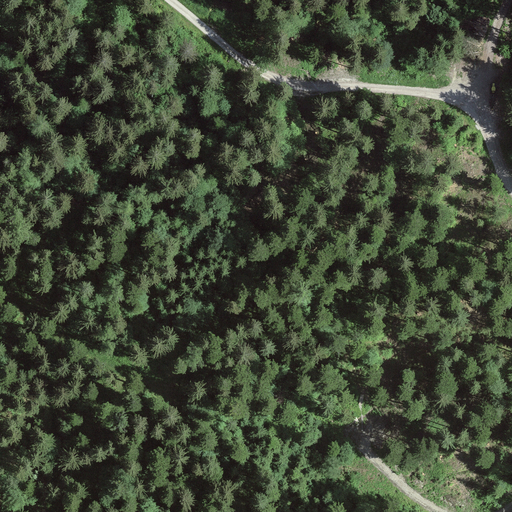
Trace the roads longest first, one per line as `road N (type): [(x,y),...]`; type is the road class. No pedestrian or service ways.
road 1 (track): [(511,185),(486,128),(459,100),(406,88),(288,82),(236,54),(170,0)]
road 2 (track): [(0,289),(155,383)]
